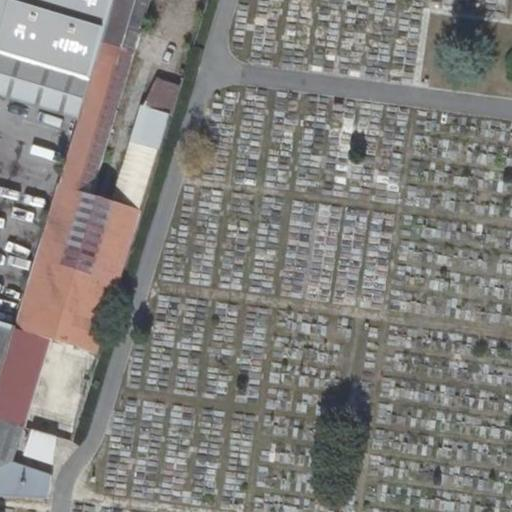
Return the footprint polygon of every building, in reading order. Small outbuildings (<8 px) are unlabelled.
[(0,0),(0,94),(78,119),(114,0),(0,0)] [(65,343),(95,353),(97,353),(142,210),(114,201),(91,193),(150,0),(114,0),(78,119),(15,324),(14,326),(65,343)] [(155,83),(144,105),(171,114),(179,90),(155,83)] [(144,105),(114,201),(142,210),(146,196),(171,114),(144,105)] [(15,324),(0,319),(0,372),(14,326),(15,324)] [(95,353),(65,343),(54,378),(84,387),(95,353)] [(0,413),(0,484),(45,496),(49,471),(10,460),(17,419),(0,413)] [(51,460),(55,433),(25,422),(21,452),(51,460)]
